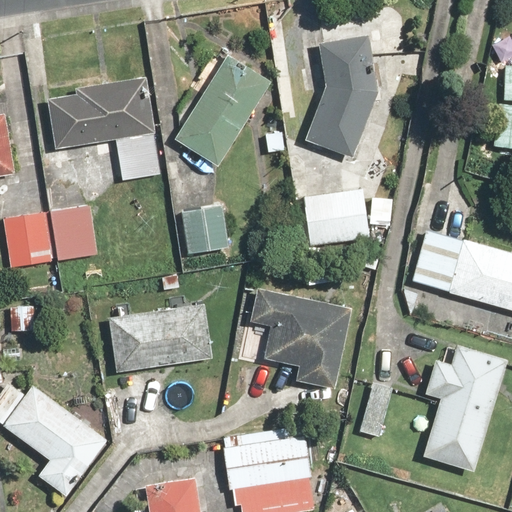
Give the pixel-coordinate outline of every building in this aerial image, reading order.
[(347,156),(373,88),(363,31),(312,39),(319,86),(299,137),(347,156)] [(212,163),(265,78),(221,51),(168,136),(212,163)] [(511,64),(498,65),(499,99),(511,98),(511,64)] [(42,96),(49,146),(149,132),(141,74),(68,84),(69,92),(42,96)] [(511,104),(494,103),(490,144),(511,146),(511,104)] [(0,172),(9,171),(0,111),(0,172)] [(359,186),(303,194),(311,245),(366,237),(359,186)] [(59,211),(68,260),(106,253),(97,204),(59,211)] [(229,206),(186,213),(192,253),(235,246),(229,206)] [(58,262),(49,213),(6,221),(16,269),(58,262)] [(511,250),(422,226),(407,280),(511,309),(511,250)] [(376,252),(351,247),(346,266),(372,272),(376,252)] [(345,305),(252,286),(244,320),(265,325),(258,356),(293,364),(290,380),(327,388),(345,305)] [(103,316),(110,369),(206,356),(199,302),(103,316)] [(36,305),(10,307),(13,334),(39,332),(36,305)] [(502,357),(449,342),(444,362),(428,357),(418,391),(434,396),(418,454),(470,469),(502,357)] [(3,381),(0,384),(0,424),(44,457),(32,474),(61,494),(102,438),(26,383),(19,392),(3,381)] [(390,388),(368,381),(353,434),(375,440),(390,388)] [(304,407),(300,387),(262,394),(265,413),(304,407)] [(220,489),(228,487),(230,505),(237,504),(237,511),(306,511),(302,475),(311,474),(305,427),(214,439),(220,489)] [(194,511),(189,476),(140,483),(144,511),(194,511)]
